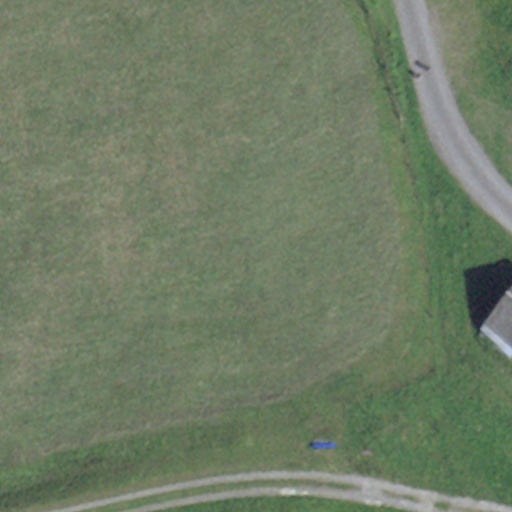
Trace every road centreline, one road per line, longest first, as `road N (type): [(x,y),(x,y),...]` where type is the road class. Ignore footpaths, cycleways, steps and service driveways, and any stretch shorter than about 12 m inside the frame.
road 1 (track): [(480,511),(316,486),(240,487),(84,511)]
road 2 (unclassified): [(511,210),(465,165),(441,124),(409,0)]
